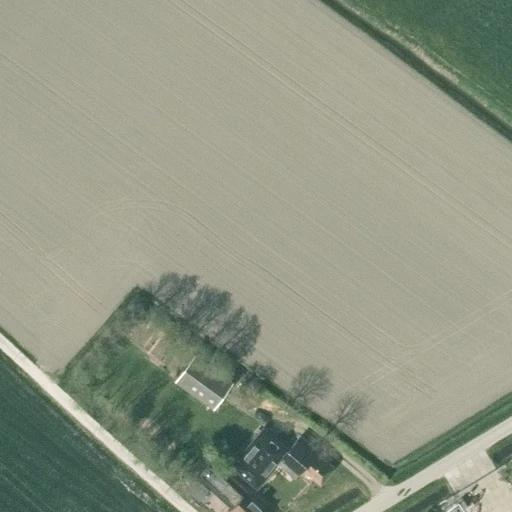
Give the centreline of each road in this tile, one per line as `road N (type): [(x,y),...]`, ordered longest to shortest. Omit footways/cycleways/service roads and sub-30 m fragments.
road 1 (track): [(189,511),(0,343)]
road 2 (unclassified): [(365,511),(511,424)]
